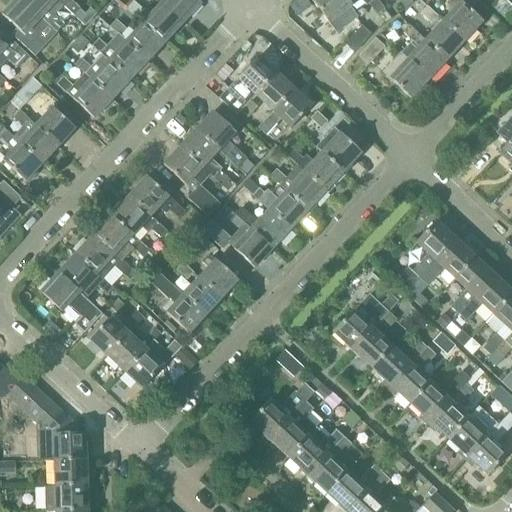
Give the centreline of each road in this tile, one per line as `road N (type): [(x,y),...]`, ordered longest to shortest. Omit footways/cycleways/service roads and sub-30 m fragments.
road 1 (residential): [(0,277),(248,8)]
road 2 (residential): [(466,511),(289,345)]
road 3 (residential): [(414,160),(248,8)]
road 4 (residential): [(261,318),(414,160)]
road 5 (residential): [(138,451),(0,321)]
road 6 (residential): [(138,451),(261,318)]
road 7 (residential): [(300,511),(228,452),(211,455),(179,487)]
road 8 (residential): [(414,160),(511,49)]
road 9 (residential): [(511,253),(414,160)]
